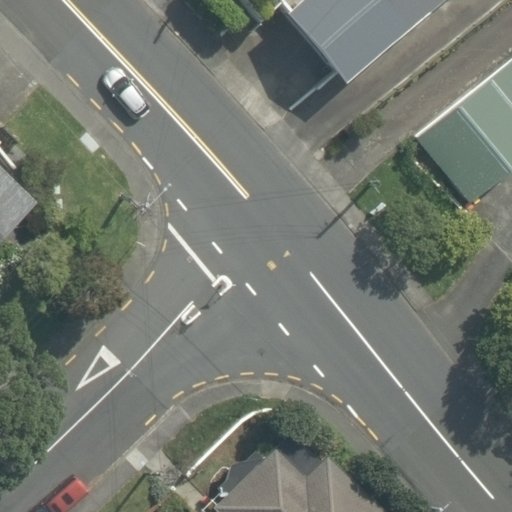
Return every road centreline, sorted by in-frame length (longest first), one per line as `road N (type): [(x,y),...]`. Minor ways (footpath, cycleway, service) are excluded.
road 1 (secondary): [(239,259),(494,511)]
road 2 (residential): [(239,259),(0,494)]
road 3 (secondary): [(69,0),(239,259)]
